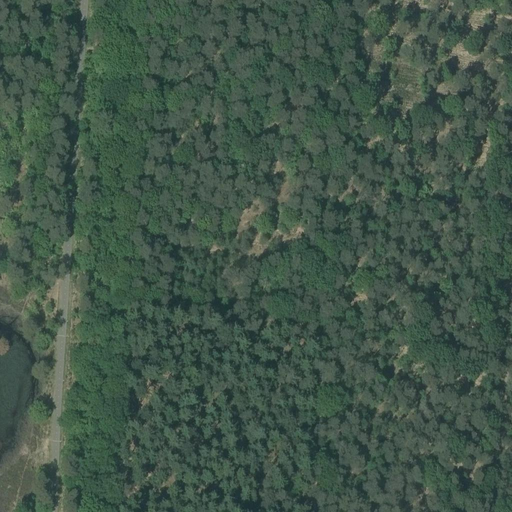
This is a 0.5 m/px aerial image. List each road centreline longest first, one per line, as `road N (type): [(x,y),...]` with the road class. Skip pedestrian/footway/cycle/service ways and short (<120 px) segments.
road 1 (track): [(129,0),(102,511)]
road 2 (track): [(314,441),(332,0)]
road 3 (track): [(511,242),(502,413)]
